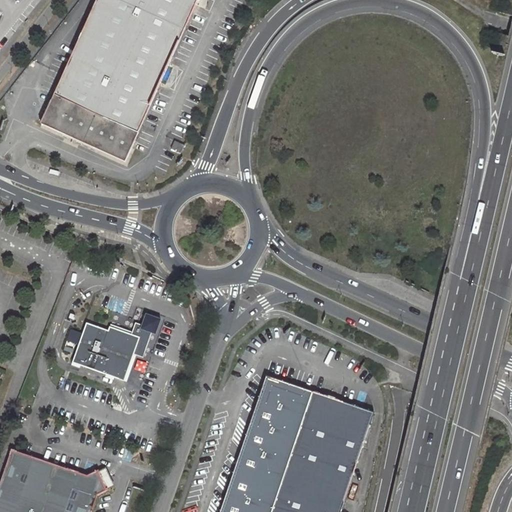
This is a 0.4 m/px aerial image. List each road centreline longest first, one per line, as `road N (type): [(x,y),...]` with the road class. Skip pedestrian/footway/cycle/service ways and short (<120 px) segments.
road 1 (trunk): [(250,199),(247,114),(282,43),(333,7),(404,6),(454,42),(480,97),(480,168),(464,280)]
road 2 (trunk): [(445,511),(511,226)]
road 3 (primary): [(511,362),(307,267),(261,227)]
road 4 (trunk): [(464,280),(410,511)]
road 5 (primary): [(299,292),(511,397)]
road 6 (unknown): [(0,410),(58,258),(0,226)]
road 7 (trunk): [(300,0),(252,52),(195,184)]
road 8 (trunk): [(511,98),(464,280)]
road 9 (unclassified): [(222,335),(159,511)]
road 10 (primary): [(174,197),(141,205),(24,181)]
road 11 (primary): [(27,199),(129,227),(163,246)]
